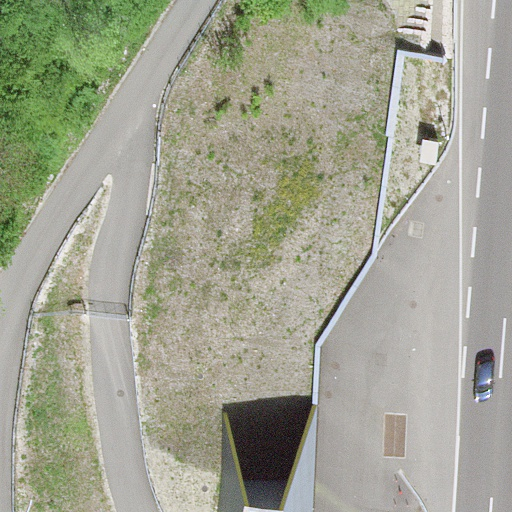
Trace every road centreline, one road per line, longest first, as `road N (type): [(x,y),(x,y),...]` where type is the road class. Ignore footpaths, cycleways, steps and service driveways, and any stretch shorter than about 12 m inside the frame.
road 1 (unclassified): [(0,323),(195,0)]
road 2 (motorway): [(511,137),(489,511)]
